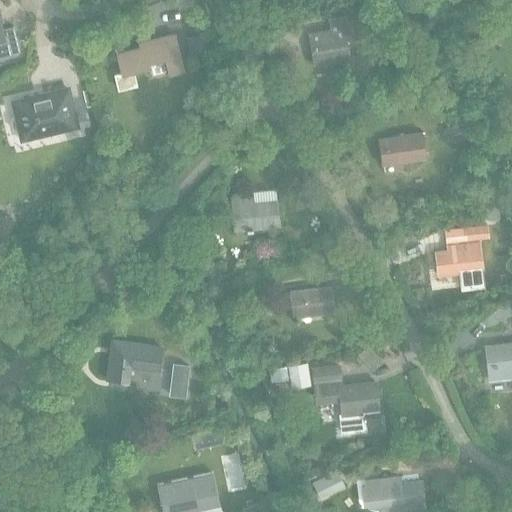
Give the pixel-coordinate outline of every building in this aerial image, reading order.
[(308,34),(314,67),(349,62),(346,41),(362,39),(357,14),(328,19),(330,30),(308,34)] [(6,27),(0,28),(3,40),(15,37),(12,25),(6,27)] [(168,73),(183,69),(173,34),(136,44),(137,48),(116,54),(121,74),(115,75),(118,89),(135,84),(131,72),(147,68),(145,63),(164,58),(168,73)] [(49,131),(75,125),(66,88),(50,92),(49,91),(28,96),(28,97),(12,101),(16,116),(12,117),(11,120),(12,128),(15,129),(19,129),(20,134),(48,128),(49,131)] [(378,138),(382,164),(426,157),(422,131),(378,138)] [(277,199),(275,200),(273,188),(240,192),(241,198),(231,199),(235,231),(279,226),(277,199)] [(462,228),(463,239),(487,236),(486,225),(462,228)] [(435,251),(438,273),(471,269),(471,268),(481,267),(477,238),(456,241),(457,249),(435,251)] [(291,290),(294,316),(333,311),(330,285),(291,290)] [(135,365),(157,368),(160,346),(111,339),(106,378),(128,381),(130,366),(135,367),(135,365)] [(511,343),(484,346),(487,379),(511,376),(511,343)] [(161,390),(193,394),(194,386),(193,385),(194,374),(189,373),(189,368),(164,364),(161,390)] [(375,382),(341,386),(339,366),(312,369),(316,401),(340,399),(342,419),(340,419),(341,432),(380,428),(375,382)] [(213,472),(158,484),(164,511),(177,511),(195,508),(196,511),(222,511),(219,503),(220,502),(213,472)] [(365,486),(360,486),(362,500),(386,497),(387,510),(410,507),(410,511),(424,511),(424,504),(425,504),(421,478),(399,481),(398,475),(364,480),(365,486)]
